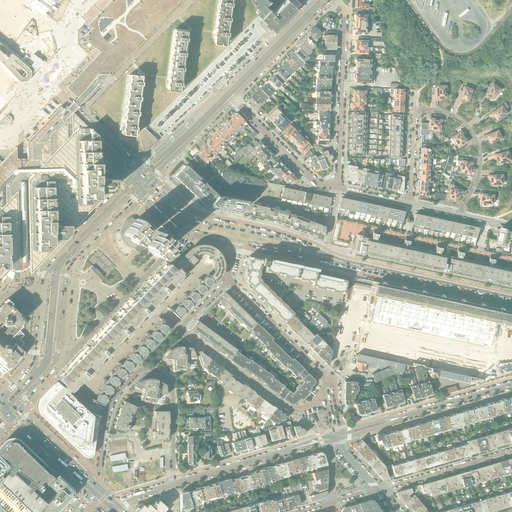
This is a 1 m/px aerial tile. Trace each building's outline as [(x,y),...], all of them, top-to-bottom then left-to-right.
[(37,0),(32,0),(30,4),(38,11),(45,16),(50,19),(51,17),(55,11),(57,9),(53,6),(51,8),(53,9),(51,10),(49,9),(51,6),(52,4),(47,0),(40,0),(39,1),(38,0),(37,0)] [(100,52),(67,88),(78,98),(100,75),(111,75),(146,40),(187,0),(111,0),(88,25),(92,28),(83,38),(95,49),(96,48),(100,52)] [(219,9),(230,10),(231,5),(232,5),(233,2),(231,1),(231,0),(219,0),(220,1),(219,1),(218,4),(219,4),(219,9)] [(259,9),(256,13),(259,15),(263,20),(274,31),(275,30),(297,8),(296,8),(288,0),(253,0),(257,3),(254,5),(259,9)] [(368,8),(368,4),(363,4),(364,1),(363,1),(362,0),(356,0),(356,8),(360,8),(360,12),(370,12),(370,11),(375,12),(374,8),(370,8),(368,8)] [(229,16),(230,10),(219,9),(218,9),(217,11),(218,12),(218,16),(217,16),(216,19),(217,19),(217,24),(228,25),(229,19),(230,20),(231,16),(229,16)] [(330,30),(333,23),(332,23),(333,21),(331,20),(331,19),(327,18),(325,22),(322,24),(323,27),(323,28),(326,29),(327,28),(330,30)] [(228,25),(217,24),(216,23),(215,26),(216,27),(216,31),(215,31),(214,34),(215,34),(214,43),(222,43),(226,44),(227,34),(228,34),(229,31),(227,31),(228,25)] [(309,32),(316,38),(319,35),(319,34),(320,33),(318,30),(314,27),(313,28),(312,28),(312,29),(311,30),(310,31),(309,32)] [(174,44),(186,45),(186,39),(188,40),(188,36),(187,36),(187,31),(187,30),(175,29),(174,31),(176,32),(175,36),(173,39),(175,39),(174,44)] [(316,38),(309,32),(307,33),(306,35),(304,36),(305,37),(312,44),(317,39),(316,38)] [(301,42),(301,43),(309,50),(313,45),(312,44),(305,37),(304,39),(303,39),(301,41),(301,42)] [(355,47),(365,47),(365,45),(367,45),(367,41),(371,42),(383,42),(381,39),(368,38),(366,38),(363,38),(363,40),(359,40),(359,42),(356,41),(356,43),(355,43),(355,46),(355,47)] [(0,66),(15,82),(18,81),(20,82),(23,83),(26,83),(28,81),(30,79),(31,76),(31,74),(31,71),(29,68),(30,67),(29,67),(30,66),(8,47),(0,40),(0,66)] [(297,47),(298,49),(305,56),(310,51),(309,50),(301,43),(300,44),(299,44),(297,46),(297,47)] [(185,51),(186,45),(174,44),(173,46),(174,47),(173,51),(172,54),(173,54),(172,58),(184,60),(184,54),(186,54),(186,53),(186,51),(185,51)] [(305,56),(298,49),(297,50),(296,50),(294,52),(294,53),(294,54),(302,61),(307,57),(305,56)] [(33,54),(29,59),(34,63),(30,67),(32,69),(30,71),(33,73),(43,62),(38,58),(33,54)] [(304,63),(302,61),(294,54),(293,55),(292,55),(290,57),(290,58),(299,67),(300,68),(303,65),(305,67),(306,66),(304,63)] [(183,66),(184,60),(172,58),(171,61),(172,62),(171,66),(170,69),(171,69),(170,73),(182,75),(183,69),(184,69),(184,66),(183,66)] [(286,61),(286,63),(295,72),(299,67),(290,58),(289,60),(287,60),(286,61)] [(355,67),(370,67),(374,67),(375,65),(370,64),(371,60),(362,59),(355,59),(354,60),(354,63),(355,64),(355,67)] [(295,72),(286,63),(284,64),(283,64),(281,66),(281,67),(290,76),(295,72)] [(290,76),(281,67),(280,69),(279,69),(277,70),(277,71),(286,80),(290,76)] [(286,80),(277,71),(275,73),(274,73),(273,75),(273,76),(282,84),(284,82),(288,86),(290,84),(286,80)] [(181,81),(182,75),(170,73),(169,76),(170,76),(169,81),(168,83),(169,84),(168,89),(175,89),(180,90),(181,84),(182,84),(182,81),(181,81)] [(370,74),(355,74),(354,75),(354,77),(355,79),(355,83),(358,83),(358,84),(360,85),(365,85),(365,83),(371,83),(374,84),(374,79),(373,79),(373,74),(370,74)] [(128,90),(139,91),(140,86),(141,86),(142,83),(141,83),(141,78),(141,76),(129,75),(128,78),(129,78),(129,82),(128,82),(127,85),(129,86),(128,90)] [(277,89),(282,84),(273,76),(271,77),(270,77),(268,79),(268,80),(277,89)] [(273,93),(277,89),(268,80),(267,82),(265,82),(264,84),(264,85),(273,93)] [(498,96),(503,89),(494,83),(493,85),(492,85),(487,91),(483,96),(487,98),(488,96),(492,99),(496,94),(498,96)] [(394,95),(404,95),(404,92),(404,89),(402,84),(397,84),(397,89),(389,89),(388,89),(387,91),(394,91),(394,95)] [(268,98),(273,93),(264,85),(262,86),(261,86),(259,88),(259,89),(268,98)] [(446,97),(446,93),(445,93),(445,90),(445,86),(444,86),(442,86),(440,86),(438,86),(438,87),(436,87),(437,87),(434,87),(434,95),(436,94),(436,101),(441,101),(441,98),(445,98),(445,97),(446,97)] [(470,94),(469,93),(471,88),(466,86),(465,88),(463,87),(461,94),(460,94),(457,102),(461,103),(463,99),(467,101),(467,100),(468,100),(470,96),(469,96),(470,94)] [(268,98),(259,89),(257,91),(256,91),(255,92),(255,93),(264,102),(268,98)] [(126,105),(138,106),(138,101),(140,101),(140,98),(139,97),(139,92),(139,91),(128,90),(127,90),(126,93),(128,93),(127,97),(126,97),(125,100),(127,100),(126,105)] [(259,106),(264,102),(255,93),(253,95),(252,95),(251,97),(251,98),(259,106)] [(259,106),(251,98),(249,100),(248,100),(246,101),(246,102),(254,111),(257,113),(262,109),(259,106)] [(505,103),(502,106),(501,107),(497,109),(495,111),(494,111),(489,114),(492,118),(494,117),(496,121),(497,120),(501,118),(501,117),(506,114),(504,110),(508,107),(505,103)] [(137,112),(138,106),(126,105),(124,107),(126,108),(125,112),(124,115),(125,115),(124,119),(136,121),(136,115),(138,116),(138,112),(137,112)] [(0,276),(6,270),(8,268),(19,257),(19,256),(22,256),(22,257),(23,258),(24,258),(25,258),(26,258),(26,257),(27,256),(30,256),(30,268),(30,274),(61,242),(62,241),(61,241),(61,239),(61,238),(63,238),(64,238),(64,233),(69,233),(69,232),(72,230),(106,194),(105,193),(106,192),(106,191),(107,191),(108,188),(108,186),(109,186),(108,181),(109,181),(110,181),(113,185),(113,183),(117,183),(122,178),(128,171),(123,165),(125,163),(97,136),(89,128),(66,106),(65,107),(66,108),(63,111),(60,108),(34,135),(32,137),(32,138),(31,140),(30,142),(29,144),(29,146),(30,148),(27,148),(27,158),(27,159),(22,159),(16,159),(16,154),(17,154),(16,153),(16,151),(14,151),(12,152),(3,161),(3,162),(2,163),(0,161),(0,160),(0,276)] [(271,122),(281,113),(276,108),(273,111),(267,117),(268,119),(269,120),(270,122),(271,122)] [(376,156),(378,111),(377,111),(370,111),(363,111),(363,113),(366,113),(366,118),(366,123),(366,129),(366,134),(365,139),(365,145),(365,150),(365,156),(358,155),(358,157),(359,157),(374,158),(374,156),(376,156)] [(119,135),(120,123),(109,112),(102,120),(119,136),(120,135),(119,135)] [(230,119),(226,124),(236,134),(238,131),(239,132),(241,129),(242,129),(243,131),(244,131),(245,130),(244,130),(248,126),(246,124),(236,113),(231,118),(230,119)] [(276,127),(285,118),(281,113),(271,122),(273,124),(273,125),(275,126),(276,127)] [(329,119),(329,116),(329,113),(327,113),(318,113),(318,122),(328,123),(329,123),(329,122),(330,122),(331,121),(331,119),(330,119),(329,119)] [(285,118),(276,127),(277,128),(278,129),(279,131),(280,131),(281,131),(290,122),(285,118)] [(427,132),(433,133),(435,119),(431,118),(431,119),(429,119),(428,124),(421,123),(421,128),(420,135),(421,135),(421,142),(423,142),(424,135),(427,136),(427,132)] [(135,127),(136,121),(124,119),(124,120),(124,119),(123,122),(124,123),(123,127),(122,130),(123,130),(122,135),(134,136),(135,130),(136,130),(136,127),(135,127)] [(435,119),(433,133),(439,134),(439,135),(442,135),(442,132),(439,131),(441,120),(439,120),(439,119),(435,119)] [(146,129),(142,125),(140,123),(139,123),(139,124),(139,126),(139,127),(139,131),(138,132),(138,133),(135,133),(135,135),(135,136),(136,137),(135,137),(122,136),(121,137),(131,148),(129,150),(134,154),(134,155),(139,155),(140,151),(144,152),(145,152),(145,151),(157,140),(151,134),(145,129),(146,129)] [(233,136),(236,134),(226,124),(216,134),(226,144),(228,141),(229,142),(234,137),(233,136)] [(288,138),(298,129),(296,131),(289,124),(282,132),(284,134),(283,134),(288,139),(288,138)] [(293,143),(302,134),(299,132),(300,131),(298,129),(288,138),(293,143)] [(250,134),(248,136),(252,140),(257,135),(253,131),(250,134)] [(496,139),(502,137),(500,132),(498,133),(497,131),(490,134),(482,137),(484,141),(488,139),(490,144),(491,143),(491,144),(495,142),(495,141),(497,141),(496,139)] [(451,138),(455,143),(464,136),(462,133),(461,134),(460,132),(451,138),(450,136),(447,138),(448,140),(451,138)] [(226,144),(216,134),(206,144),(219,157),(216,154),(218,151),(219,152),(224,147),(223,146),(226,144)] [(298,148),(307,138),(305,136),(304,137),(302,134),(293,143),(298,148)] [(328,143),(328,140),(329,140),(330,139),(330,137),(329,136),(328,136),(317,135),(317,144),(314,144),(312,146),(314,148),(315,147),(319,147),(319,144),(324,145),(328,145),(328,143)] [(464,136),(455,143),(453,145),(455,148),(456,149),(455,150),(457,153),(460,150),(458,148),(467,142),(466,140),(467,140),(464,136)] [(303,153),(306,156),(310,152),(308,150),(312,147),(305,140),(307,138),(297,148),(302,153),(303,153)] [(244,153),(243,154),(244,154),(247,157),(253,151),(256,155),(261,159),(268,151),(267,149),(265,147),(264,147),(262,145),(262,144),(261,143),(260,143),(259,142),(258,144),(256,142),(253,140),(252,141),(251,142),(246,147),(248,149),(247,150),(246,151),(245,152),(244,153)] [(218,158),(219,157),(206,144),(201,149),(210,158),(213,160),(216,156),(218,158)] [(210,158),(201,149),(195,154),(198,156),(195,158),(200,163),(201,164),(207,159),(208,160),(210,158)] [(264,165),(266,167),(274,160),(272,158),(274,156),(273,156),(273,155),(271,153),(270,153),(268,151),(261,159),(265,164),(264,165)] [(321,154),(326,166),(332,164),(330,160),(332,159),(332,157),(330,155),(329,153),(328,153),(327,151),(321,153),(321,154)] [(320,169),(315,157),(315,155),(313,156),(312,153),(310,152),(306,156),(308,158),(309,158),(311,162),(309,163),(309,166),(311,167),(313,167),(314,171),(320,169)] [(511,158),(509,153),(507,153),(507,152),(499,154),(493,155),(494,160),(496,159),(498,163),(504,162),(505,164),(511,162),(511,158)] [(327,168),(326,166),(321,154),(315,157),(320,169),(321,171),(327,168)] [(457,166),(471,169),(472,165),(471,165),(472,163),(461,161),(462,158),(458,157),(457,160),(459,161),(457,166)] [(239,212),(265,184),(268,181),(268,180),(219,170),(218,177),(217,177),(216,176),(215,176),(213,177),(212,178),(208,182),(207,182),(208,181),(191,164),(190,164),(189,162),(188,162),(187,162),(187,161),(186,160),(185,159),(184,160),(184,161),(185,161),(184,162),(183,162),(183,163),(184,163),(184,164),(185,164),(186,164),(170,181),(183,193),(184,194),(186,193),(188,195),(189,198),(193,202),(194,202),(197,198),(202,203),(203,203),(207,207),(211,203),(213,205),(212,206),(213,208),(239,212)] [(274,173),(282,165),(280,163),(280,162),(279,161),(278,161),(278,160),(276,162),(274,160),(266,167),(272,172),(271,173),(270,175),(271,176),(274,173)] [(356,183),(359,168),(356,168),(357,167),(356,167),(357,163),(356,163),(356,161),(355,161),(355,163),(354,166),(352,172),(352,171),(351,177),(350,181),(356,183)] [(274,173),(279,177),(287,169),(286,169),(286,168),(285,167),(284,167),(282,165),(274,173)] [(470,173),(471,169),(457,166),(456,172),(455,172),(454,175),(458,176),(459,173),(469,175),(470,173)] [(360,183),(362,183),(363,180),(362,180),(363,176),(364,176),(365,172),(365,169),(362,168),(362,169),(359,168),(356,183),(360,184),(360,183)] [(287,169),(279,177),(275,181),(274,183),(277,184),(278,183),(279,184),(282,181),(283,179),(288,184),(288,183),(291,185),(293,183),(294,183),(296,181),(296,180),(292,176),(292,175),(291,174),(291,173),(289,171),(287,169)] [(364,184),(368,185),(371,171),(368,170),(368,169),(365,169),(365,172),(364,176),(363,176),(362,180),(363,180),(362,183),(364,184)] [(372,185),(374,186),(374,183),(374,182),(374,178),(375,179),(376,174),(375,174),(376,171),(374,171),(371,171),(368,185),(372,186),(372,185)] [(375,187),(379,188),(382,174),(379,173),(380,172),(376,171),(375,174),(376,174),(375,179),(374,178),(374,182),(374,183),(374,186),(375,186),(375,187)] [(383,188),(385,188),(386,185),(385,185),(386,181),(387,177),(388,174),(385,173),(385,174),(382,174),(379,188),(383,189),(383,188)] [(390,190),(393,176),(391,175),(391,174),(388,174),(387,177),(386,181),(385,185),(386,185),(385,188),(387,189),(388,190),(390,190)] [(396,191),(397,186),(397,183),(398,183),(398,182),(397,182),(399,176),(397,175),(396,177),(393,176),(390,190),(393,191),(393,190),(396,191)] [(503,181),(503,180),(503,179),(503,178),(502,177),(502,176),(502,175),(494,176),(494,175),(488,176),(488,180),(490,180),(490,185),(492,185),(496,185),(496,184),(502,184),(502,182),(503,182),(503,181)] [(449,191),(459,197),(461,194),(460,193),(462,192),(453,186),(454,183),(451,181),(449,184),(450,184),(447,189),(449,191)] [(456,200),(459,197),(449,191),(446,195),(445,202),(448,203),(451,199),(455,202),(456,200)] [(494,202),(495,197),(493,197),(493,196),(485,195),(485,194),(479,194),(479,198),(481,198),(480,203),(481,203),(481,205),(487,206),(487,204),(492,204),(492,202),(494,202)] [(343,213),(346,199),(341,198),(338,212),(343,213)] [(349,214),(352,200),(346,199),(343,213),(349,214)] [(354,216),(357,201),(352,200),(349,214),(354,216)] [(360,217),(363,203),(357,201),(354,216),(360,217)] [(365,218),(368,204),(363,203),(360,217),(365,218)] [(252,216),(255,204),(254,204),(245,213),(244,214),(252,216)] [(370,219),(373,205),(368,204),(365,218),(370,219)] [(375,220),(379,206),(373,205),(370,219),(375,220)] [(380,221),(384,207),(379,206),(375,220),(380,221)] [(386,222),(389,208),(384,207),(380,221),(386,222)] [(391,224),(394,209),(389,208),(386,222),(391,224)] [(396,225),(399,211),(394,209),(391,224),(396,225)] [(279,222),(283,223),(287,212),(282,210),(279,222)] [(402,226),(404,213),(405,212),(399,211),(396,225),(402,226)] [(287,225),(291,214),(287,212),(283,223),(287,225)] [(511,257),(506,257),(506,256),(505,255),(504,256),(503,256),(502,256),(502,255),(501,255),(501,256),(487,252),(489,240),(488,239),(488,238),(489,231),(487,231),(486,238),(479,237),(480,229),(478,229),(476,242),(470,241),(464,239),(459,238),(454,237),(449,236),(444,235),(439,234),(433,233),(428,232),(423,230),(418,229),(413,228),(416,214),(415,214),(414,215),(413,221),(409,220),(410,214),(408,214),(407,221),(405,220),(406,213),(404,213),(402,226),(396,225),(391,224),(386,222),(380,221),(375,220),(370,219),(365,218),(360,217),(354,216),(349,214),(343,213),(338,212),(335,224),(340,225),(336,241),(348,244),(350,235),(354,236),(354,238),(359,239),(356,250),(361,251),(361,252),(362,252),(363,252),(366,238),(371,239),(371,238),(377,240),(377,241),(378,241),(378,240),(383,241),(382,242),(398,245),(398,244),(403,245),(402,246),(404,246),(404,245),(409,246),(408,247),(410,247),(414,247),(414,248),(429,252),(429,251),(435,252),(434,253),(436,253),(436,252),(440,253),(440,254),(445,255),(442,269),(442,270),(443,270),(443,269),(446,270),(447,270),(448,270),(451,256),(456,257),(462,258),(462,259),(463,259),(463,258),(467,259),(467,260),(483,263),(483,262),(487,263),(487,264),(488,265),(488,264),(493,265),(493,266),(494,266),(494,265),(498,266),(498,267),(511,269),(511,257)] [(287,225),(291,227),(296,215),(291,214),(287,225)] [(418,229),(421,215),(416,214),(413,228),(418,229)] [(291,227),(296,228),(300,217),(296,215),(291,227)] [(423,230),(426,216),(421,215),(418,229),(423,230)] [(300,230),(304,218),(300,217),(296,228),(300,230)] [(433,233),(436,219),(431,217),(428,232),(433,233)] [(90,413),(96,415),(96,414),(98,409),(100,404),(102,405),(103,406),(106,399),(109,394),(113,389),(116,385),(120,380),(121,380),(170,328),(157,316),(161,312),(164,309),(166,307),(178,318),(179,319),(215,282),(218,278),(219,277),(220,274),(221,272),(222,269),(222,266),(222,263),(221,261),(220,258),(219,255),(217,253),(215,251),(213,249),(210,248),(208,247),(205,246),(202,246),(199,246),(197,247),(194,248),(192,249),(191,250),(189,249),(188,250),(187,249),(187,248),(186,248),(185,247),(178,253),(179,254),(177,256),(168,247),(168,246),(168,247),(171,244),(170,242),(169,243),(166,239),(165,237),(164,238),(164,237),(162,235),(162,236),(158,232),(159,232),(158,231),(153,235),(152,235),(153,234),(151,232),(150,233),(150,232),(151,231),(151,230),(150,231),(149,230),(149,229),(148,228),(148,229),(146,228),(147,227),(145,225),(145,226),(144,225),(144,224),(142,222),(142,223),(138,220),(139,219),(137,218),(135,220),(133,218),(131,218),(128,220),(126,221),(125,223),(123,225),(122,227),(121,229),(121,232),(121,235),(121,237),(122,240),(123,242),(125,244),(126,245),(128,246),(130,247),(133,248),(134,248),(138,243),(139,243),(140,244),(142,246),(142,245),(143,246),(144,245),(145,246),(146,246),(150,250),(150,251),(151,252),(152,251),(157,256),(156,256),(158,258),(161,255),(160,254),(162,252),(163,253),(166,249),(166,248),(175,258),(149,285),(149,286),(147,288),(146,289),(143,291),(139,296),(136,299),(87,350),(59,379),(60,380),(58,382),(89,412),(90,413)] [(300,230),(304,231),(308,220),(304,218),(300,230)] [(439,234),(442,220),(436,219),(433,233),(439,234)] [(304,231),(308,233),(312,222),(308,220),(304,231)] [(444,235),(447,221),(442,220),(439,234),(444,235)] [(449,236),(452,222),(447,221),(444,235),(449,236)] [(313,234),(317,223),(312,222),(308,233),(313,234)] [(454,237),(457,223),(452,222),(449,236),(454,237)] [(313,234),(317,236),(321,225),(317,223),(313,234)] [(459,238),(462,224),(457,223),(454,237),(459,238)] [(464,239),(468,225),(462,224),(459,238),(464,239)] [(321,225),(317,236),(322,238),(323,237),(325,227),(325,226),(323,226),(321,225)] [(470,241),(473,227),(468,225),(464,239),(470,241)] [(476,242),(478,229),(479,228),(473,227),(470,241),(476,242)] [(503,256),(508,231),(506,230),(506,229),(500,228),(499,235),(497,234),(496,239),(488,238),(488,239),(489,240),(487,252),(501,256),(501,255),(502,255),(502,256),(503,256)] [(511,257),(511,230),(511,231),(508,231),(503,256),(504,256),(505,255),(506,256),(506,257),(511,257)] [(434,253),(435,252),(429,251),(429,252),(414,248),(414,247),(410,247),(408,247),(409,246),(404,245),(404,246),(402,246),(403,245),(398,244),(398,245),(382,242),(383,241),(378,240),(378,241),(377,241),(377,240),(371,238),(371,239),(366,238),(363,252),(442,269),(445,255),(440,254),(440,253),(436,252),(436,253),(434,253)] [(511,269),(498,267),(498,266),(494,265),(494,266),(493,266),(493,265),(488,264),(488,265),(487,264),(487,263),(483,262),(483,263),(467,260),(467,259),(463,258),(463,259),(462,259),(462,258),(456,257),(451,256),(448,270),(511,284),(511,269)] [(285,323),(294,314),(293,313),(293,312),(286,305),(257,277),(260,267),(261,265),(264,266),(263,271),(267,272),(309,281),(310,280),(313,281),(313,282),(312,286),(343,294),(346,281),(336,278),(335,280),(325,277),(325,276),(319,275),(319,276),(315,275),(316,271),(308,269),(308,268),(302,266),(302,268),(291,265),(291,264),(286,263),(285,264),(276,262),(277,261),(262,257),(261,259),(251,257),(250,261),(248,261),(246,268),(248,269),(247,272),(245,271),(244,276),(246,276),(245,281),(251,287),(250,288),(285,323)] [(104,276),(93,265),(90,268),(92,271),(95,273),(97,276),(101,279),(104,276)] [(511,312),(501,310),(429,294),(375,282),(374,285),(374,289),(372,295),(372,296),(379,297),(497,323),(498,323),(511,325),(511,312)] [(225,309),(233,301),(225,292),(202,315),(204,317),(219,303),(221,302),(223,304),(221,305),(225,309)] [(488,363),(497,323),(379,297),(376,309),(375,313),(374,318),(373,322),(372,326),(371,330),(371,334),(370,338),(369,343),(367,348),(366,356),(359,354),(358,354),(356,355),(355,358),(356,360),(357,360),(356,364),(357,365),(356,367),(357,368),(358,368),(357,370),(366,372),(367,369),(365,368),(366,364),(377,366),(377,368),(380,369),(389,365),(390,367),(371,375),(372,377),(374,380),(375,382),(390,375),(395,373),(397,372),(398,371),(402,372),(403,372),(404,365),(412,367),(413,366),(413,363),(416,364),(415,368),(418,367),(420,366),(421,365),(424,365),(424,367),(425,367),(432,369),(439,370),(438,377),(469,383),(470,380),(471,380),(471,378),(484,380),(485,374),(486,370),(487,367),(488,363)] [(20,339),(21,339),(22,339),(22,338),(21,337),(22,337),(23,337),(24,336),(23,335),(24,335),(23,334),(23,333),(22,332),(22,333),(21,332),(21,331),(20,331),(19,331),(21,329),(22,329),(23,329),(23,328),(23,327),(24,326),(22,325),(22,319),(23,318),(23,317),(23,316),(22,315),(21,316),(21,315),(21,314),(20,314),(20,313),(19,314),(18,313),(18,312),(18,311),(17,311),(16,311),(17,310),(16,310),(16,309),(15,309),(15,310),(5,301),(0,306),(0,377),(23,353),(23,351),(20,348),(23,344),(24,343),(20,339)] [(237,320),(245,312),(233,301),(225,309),(229,313),(231,312),(234,315),(233,317),(237,320)] [(295,333),(308,320),(310,318),(304,312),(301,314),(297,310),(294,314),(285,323),(295,333)] [(252,319),(245,312),(237,320),(241,324),(242,323),(245,326),(252,319)] [(295,333),(306,344),(316,334),(315,334),(327,322),(318,313),(309,322),(308,320),(295,333)] [(203,340),(207,334),(203,332),(207,327),(197,321),(190,330),(203,340)] [(252,333),(254,335),(261,328),(257,324),(251,330),(252,330),(252,331),(253,332),(252,333)] [(257,338),(258,339),(261,336),(263,337),(264,336),(265,337),(268,334),(261,328),(254,335),(253,336),(256,340),(257,338)] [(244,330),(240,337),(244,340),(249,333),(244,330)] [(216,349),(220,344),(216,341),(220,337),(217,335),(214,339),(207,334),(203,340),(216,349)] [(263,347),(270,340),(272,338),(268,334),(265,337),(264,336),(263,337),(261,336),(258,339),(261,342),(260,344),(263,347)] [(314,352),(316,354),(326,344),(327,343),(328,342),(325,339),(324,341),(324,342),(321,339),(316,334),(306,344),(308,346),(314,351),(314,352)] [(276,346),(270,340),(263,347),(262,348),(265,351),(267,350),(268,351),(271,348),(272,349),(273,348),(274,349),(276,346)] [(230,359),(237,350),(237,349),(233,354),(230,351),(233,346),(230,344),(226,349),(220,344),(216,349),(230,359)] [(326,344),(316,354),(318,356),(319,356),(324,361),(324,362),(326,364),(327,364),(328,365),(331,350),(326,344)] [(196,357),(194,354),(192,348),(179,345),(179,346),(179,347),(177,348),(177,347),(177,346),(174,347),(172,348),(169,350),(167,352),(165,354),(163,357),(162,359),(163,360),(163,362),(172,361),(173,369),(187,368),(187,357),(195,357),(195,358),(196,358),(196,357)] [(269,355),(272,358),(281,350),(276,346),(274,349),(273,348),(272,349),(271,348),(268,351),(271,354),(269,355)] [(238,358),(241,354),(240,354),(241,351),(238,349),(237,350),(230,359),(237,365),(240,361),(238,360),(239,359),(238,358)] [(282,357),(285,354),(281,350),(272,358),(275,361),(277,360),(279,363),(283,360),(282,359),(283,358),(282,357)] [(204,368),(211,360),(202,353),(201,353),(199,352),(198,352),(197,353),(194,354),(196,357),(199,357),(201,366),(204,368)] [(243,367),(250,358),(246,355),(245,357),(241,354),(238,358),(239,359),(238,360),(240,361),(237,365),(242,368),(243,367)] [(291,360),(285,354),(282,357),(283,358),(282,359),(283,360),(279,363),(278,364),(280,366),(283,369),(283,368),(291,360)] [(252,366),(254,363),(252,361),(254,359),(250,357),(250,358),(243,367),(251,372),(253,369),(252,368),(253,367),(252,366)] [(292,359),(291,360),(283,368),(286,371),(288,369),(292,372),(295,369),(294,368),(295,367),(294,366),(297,363),(292,359)] [(216,378),(222,369),(216,364),(211,360),(204,368),(204,369),(210,374),(208,377),(209,378),(211,377),(212,375),(216,378)] [(251,372),(255,375),(262,365),(259,363),(258,365),(254,363),(252,366),(253,367),(252,368),(253,369),(251,372)] [(294,378),(298,374),(303,369),(297,363),(294,366),(295,367),(294,368),(295,369),(292,372),(293,373),(291,375),(294,378)] [(265,376),(267,372),(264,370),(266,368),(262,365),(255,375),(260,379),(262,376),(263,377),(264,375),(265,376)] [(418,367),(423,382),(426,395),(432,394),(431,391),(428,382),(426,382),(425,382),(421,366),(420,366),(418,367)] [(424,396),(426,395),(423,382),(418,367),(415,368),(414,368),(419,384),(416,385),(419,397),(419,398),(420,397),(421,398),(423,398),(423,396),(424,396)] [(245,399),(252,390),(246,386),(243,384),(225,371),(222,369),(216,378),(215,378),(222,382),(220,384),(238,397),(239,395),(242,397),(245,399)] [(304,382),(310,376),(307,374),(303,369),(298,374),(302,378),(301,379),(304,382)] [(419,397),(416,385),(414,386),(414,384),(416,383),(412,369),(408,370),(412,386),(410,387),(412,395),(413,399),(419,397)] [(439,370),(432,369),(430,377),(434,377),(435,377),(437,377),(438,377),(439,370)] [(267,384),(274,376),(274,375),(271,372),(269,374),(267,372),(265,376),(264,375),(263,377),(262,376),(260,379),(267,384)] [(395,392),(398,404),(404,402),(402,395),(401,390),(400,390),(397,391),(393,377),(396,376),(395,373),(390,375),(391,376),(390,377),(394,390),(396,390),(396,392),(395,392)] [(266,386),(271,390),(274,386),(274,387),(275,385),(276,386),(279,382),(275,380),(277,378),(274,376),(267,384),(266,386)] [(304,382),(309,387),(313,384),(313,383),(313,379),(310,376),(304,382)] [(392,391),(394,390),(390,377),(386,378),(391,393),(388,394),(392,406),(393,407),(395,406),(395,405),(398,404),(395,392),(392,393),(392,391)] [(165,385),(161,382),(154,378),(155,379),(154,380),(152,380),(152,379),(150,378),(148,378),(145,379),(142,380),(140,381),(137,383),(135,384),(134,386),(136,385),(143,388),(141,399),(143,399),(154,402),(155,403),(158,392),(166,394),(166,395),(165,385)] [(344,388),(357,388),(357,383),(354,382),(348,382),(348,380),(345,379),(344,382),(344,381),(344,388)] [(388,392),(384,379),(381,380),(385,395),(382,396),(385,407),(392,406),(388,394),(386,395),(386,393),(388,392)] [(89,412),(58,382),(57,382),(51,387),(42,397),(40,399),(39,401),(38,403),(38,405),(38,408),(38,410),(39,412),(40,414),(41,415),(42,416),(76,448),(83,456),(84,456),(85,457),(87,457),(88,457),(90,457),(91,456),(92,455),(93,454),(93,452),(95,436),(96,431),(99,416),(96,415),(90,413),(89,412)] [(278,394),(284,387),(284,386),(285,384),(282,382),(281,383),(279,382),(276,386),(275,385),(274,387),(274,386),(271,390),(278,394)] [(278,394),(283,398),(289,390),(288,390),(289,388),(288,388),(290,385),(289,384),(289,383),(287,382),(285,384),(284,386),(284,387),(278,394)] [(298,387),(306,395),(310,391),(309,390),(310,388),(309,387),(304,382),(298,387)] [(457,391),(455,386),(444,389),(445,394),(457,391)] [(301,400),(306,395),(298,387),(292,393),(298,399),(299,400),(300,398),(301,400)] [(245,400),(251,405),(258,395),(254,393),(255,392),(252,390),(245,399),(245,400)] [(294,403),(298,399),(292,393),(289,390),(283,398),(289,403),(294,403)] [(200,400),(199,398),(200,398),(200,395),(197,395),(197,391),(187,392),(188,398),(187,398),(187,404),(194,404),(194,400),(200,400)] [(354,394),(344,394),(344,400),(344,403),(346,406),(347,406),(348,410),(353,408),(353,407),(353,404),(352,405),(352,400),(353,400),(353,398),(354,398),(354,394)] [(251,405),(256,409),(263,400),(258,395),(251,405)] [(510,410),(510,409),(507,398),(505,399),(503,398),(502,399),(501,400),(505,412),(510,410)] [(366,401),(370,412),(370,413),(374,412),(373,411),(376,410),(375,407),(372,399),(366,401)] [(505,412),(501,400),(499,399),(498,400),(497,401),(493,402),(491,402),(490,402),(489,403),(493,415),(505,412)] [(262,413),(269,404),(263,400),(256,409),(262,413)] [(129,425),(133,413),(136,407),(124,401),(122,404),(120,408),(119,412),(117,417),(116,420),(115,425),(114,428),(127,432),(129,425)] [(368,413),(370,412),(366,401),(360,402),(364,414),(365,415),(367,414),(368,413)] [(364,414),(360,402),(354,404),(356,411),(357,413),(360,415),(360,416),(364,415),(363,414),(364,414)] [(481,419),(493,415),(489,403),(489,404),(487,403),(486,403),(485,404),(481,406),(479,405),(478,406),(477,407),(481,419)] [(268,418),(275,408),(273,406),(272,406),(269,404),(262,413),(268,418)] [(481,419),(477,407),(475,406),(474,407),(473,408),(471,409),(474,420),(474,421),(475,420),(481,419)] [(264,427),(282,421),(280,420),(284,414),(275,408),(268,418),(263,425),(264,427)] [(474,420),(471,409),(469,409),(467,409),(466,409),(465,410),(465,411),(468,422),(474,420)] [(456,425),(468,422),(465,411),(463,410),(462,410),(461,412),(457,413),(455,412),(454,413),(453,414),(456,425)] [(168,432),(168,428),(168,423),(169,423),(169,419),(168,415),(168,411),(154,411),(155,419),(154,431),(153,438),(166,440),(167,437),(168,432)] [(456,425),(453,414),(451,413),(450,414),(449,415),(445,417),(443,416),(442,416),(441,417),(441,418),(444,429),(456,425)] [(145,428),(148,415),(141,414),(138,426),(145,428)] [(205,424),(204,417),(200,418),(197,418),(196,418),(194,418),(189,418),(189,423),(189,428),(191,428),(192,428),(193,430),(194,431),(196,431),(197,429),(197,428),(205,428),(207,428),(207,424),(205,424)] [(444,429),(441,418),(439,417),(438,417),(437,419),(433,420),(431,419),(430,420),(429,421),(432,433),(444,429)] [(420,436),(432,433),(429,421),(427,420),(426,421),(425,422),(421,424),(419,423),(418,423),(417,425),(420,436)] [(294,437),(290,422),(283,423),(287,438),(290,438),(292,437),(294,437)] [(305,433),(304,430),(301,427),(301,428),(300,428),(299,426),(297,425),(297,424),(295,425),(295,426),(293,427),(296,437),(296,436),(297,437),(297,438),(299,437),(300,435),(305,434),(305,433)] [(420,436),(417,425),(415,424),(414,424),(413,426),(409,427),(407,426),(406,427),(405,428),(408,440),(420,436)] [(284,438),(282,431),(280,425),(275,426),(275,425),(267,428),(269,434),(271,441),(284,438)] [(255,430),(260,445),(262,444),(263,445),(266,445),(266,444),(266,443),(265,440),(264,434),(261,435),(259,429),(260,428),(259,426),(256,427),(257,429),(255,430)] [(511,441),(511,427),(498,432),(502,445),(511,441)] [(408,440),(405,428),(403,428),(402,428),(401,429),(397,431),(395,430),(394,430),(393,432),(396,443),(408,440)] [(243,439),(246,449),(248,448),(250,449),(251,449),(252,447),(251,445),(249,437),(248,438),(245,430),(241,431),(243,439)] [(258,446),(260,445),(255,430),(252,431),(253,437),(251,438),(252,444),(253,447),(254,447),(255,448),(257,447),(258,446)] [(246,451),(246,449),(243,439),(241,440),(239,431),(235,433),(241,451),(243,450),(244,451),(246,451)] [(385,447),(396,443),(393,432),(391,431),(390,431),(389,433),(385,434),(383,433),(381,434),(384,445),(384,447),(385,447)] [(486,449),(502,445),(498,432),(482,436),(486,449)] [(241,451),(235,433),(232,434),(234,442),(232,442),(235,452),(241,451)] [(378,447),(384,445),(381,434),(375,436),(377,443),(378,447)] [(363,458),(373,449),(376,446),(376,443),(377,443),(375,436),(374,436),(375,442),(371,443),(365,446),(363,442),(360,440),(353,446),(363,458)] [(486,449),(482,436),(467,441),(468,443),(471,454),(486,449)] [(216,438),(216,441),(217,445),(216,445),(218,451),(219,456),(224,455),(224,453),(228,452),(227,448),(228,447),(227,444),(221,445),(219,437),(216,438)] [(8,439),(7,440),(6,441),(6,442),(0,447),(0,506),(6,511),(56,511),(58,510),(60,508),(72,495),(71,495),(72,494),(72,492),(72,491),(72,490),(71,488),(69,487),(63,480),(58,476),(57,475),(54,479),(49,474),(50,473),(51,472),(52,471),(17,442),(17,441),(17,440),(16,439),(14,438),(13,438),(11,438),(10,438),(8,439)] [(455,458),(471,454),(468,443),(452,448),(455,458)] [(187,454),(195,454),(195,453),(197,449),(198,449),(198,445),(197,445),(197,444),(187,444),(187,454)] [(440,463),(455,458),(452,448),(437,452),(440,463)] [(363,458),(373,469),(381,462),(376,456),(379,455),(373,449),(363,458)] [(319,466),(320,471),(327,469),(327,464),(326,464),(324,455),(320,452),(315,453),(319,466)] [(440,463),(437,452),(422,457),(425,467),(440,463)] [(319,466),(315,453),(309,455),(313,468),(319,466)] [(195,454),(187,454),(187,464),(188,465),(189,465),(190,465),(191,464),(195,464),(195,457),(196,457),(196,456),(195,456),(195,454)] [(313,468),(309,455),(303,457),(307,470),(313,468)] [(307,470),(303,457),(297,459),(301,472),(307,470)] [(425,467),(422,457),(407,461),(410,472),(425,467)] [(295,473),(301,472),(297,459),(291,460),(295,473)] [(295,473),(291,460),(285,462),(289,476),(289,475),(295,473)] [(510,473),(506,460),(491,465),(494,477),(510,473)] [(395,476),(392,466),(390,461),(387,463),(387,464),(388,467),(385,468),(384,466),(381,462),(373,469),(383,480),(395,476)] [(395,476),(410,472),(407,461),(392,466),(395,476)] [(282,477),(289,476),(285,462),(278,464),(282,477)] [(276,479),(282,477),(278,464),(272,466),(276,479)] [(478,482),(494,477),(491,465),(475,469),(478,482)] [(276,479),(272,466),(266,468),(270,481),(276,479)] [(264,483),(270,481),(266,468),(260,469),(264,483)] [(258,484),(264,483),(260,469),(254,471),(254,473),(258,484)] [(327,474),(327,469),(320,471),(314,472),(312,472),(308,474),(310,479),(327,474)] [(478,482),(475,469),(459,474),(462,487),(478,482)] [(258,484),(254,473),(249,474),(253,488),(259,486),(258,484)] [(246,490),(253,488),(249,474),(242,476),(246,490)] [(312,486),(327,481),(327,474),(310,479),(312,486)] [(462,487),(459,474),(443,479),(447,491),(462,487)] [(246,490),(242,476),(236,478),(240,492),(246,490)] [(233,491),(230,480),(230,478),(223,480),(227,493),(233,491)] [(237,492),(240,492),(236,478),(230,480),(233,491),(234,493),(237,492)] [(308,495),(315,493),(312,486),(310,479),(304,481),(298,483),(291,485),(289,486),(285,487),(286,491),(287,492),(287,494),(292,493),(295,505),(300,504),(310,501),(308,495)] [(430,496),(447,491),(443,479),(427,483),(429,492),(430,496)] [(221,495),(227,493),(223,480),(217,482),(221,496),(221,495)] [(326,490),(327,481),(312,486),(315,493),(326,490)] [(221,496),(217,482),(211,484),(215,497),(221,496)] [(405,505),(408,508),(418,499),(424,493),(429,492),(427,483),(397,492),(397,493),(396,494),(396,495),(403,503),(404,502),(406,504),(405,505)] [(209,499),(215,497),(211,484),(205,486),(209,499)] [(203,501),(209,499),(205,486),(198,488),(199,488),(203,501)] [(203,501),(199,488),(196,488),(195,490),(193,491),(197,504),(200,503),(199,502),(203,501)] [(326,495),(326,490),(315,493),(308,495),(310,501),(324,497),(326,495)] [(503,508),(511,505),(511,490),(500,494),(503,508)] [(192,508),(187,492),(187,491),(180,493),(180,511),(181,511),(192,508)] [(198,506),(197,504),(193,491),(192,491),(187,492),(192,508),(198,506)] [(291,507),(287,494),(287,492),(286,491),(282,492),(283,495),(287,508),(288,508),(289,507),(291,507)] [(295,505),(292,493),(287,494),(291,507),(293,506),(294,506),(295,505)] [(503,508),(500,494),(490,497),(483,499),(487,511),(491,511),(499,508),(499,509),(503,508)] [(282,509),(287,508),(283,495),(278,496),(282,509)] [(260,511),(272,511),(278,510),(274,498),(271,499),(261,502),(261,501),(258,502),(260,511)] [(159,511),(165,507),(165,506),(167,504),(161,499),(147,503),(148,504),(145,506),(142,504),(135,511),(159,511)] [(260,511),(258,502),(257,499),(252,501),(253,504),(255,511),(260,511)] [(411,510),(412,511),(422,503),(418,499),(408,508),(410,511),(411,510)] [(487,511),(483,499),(468,504),(469,511),(487,511)] [(382,511),(379,508),(372,500),(371,500),(358,504),(360,511),(382,511)] [(421,511),(426,508),(426,507),(428,506),(426,503),(423,505),(422,503),(412,511),(421,511)]
